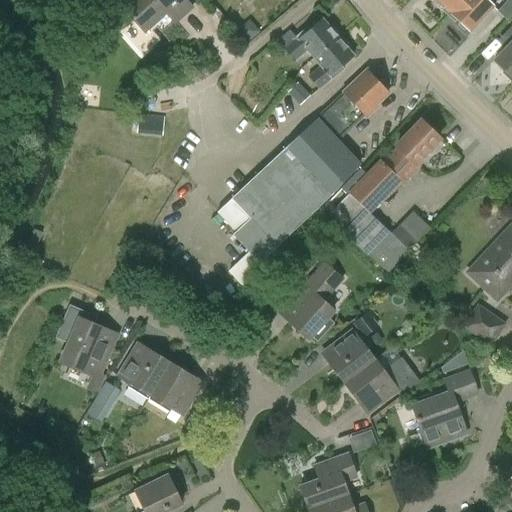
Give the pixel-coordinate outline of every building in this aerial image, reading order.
[(191,6),(185,0),(127,0),(124,3),(121,0),(106,0),(103,3),(110,12),(121,3),(143,29),(164,10),(174,21),(191,6)] [(443,5),(452,13),(463,0),(432,0),(432,2),(438,7),(443,5)] [(463,0),(452,13),(459,19),(457,25),(463,30),(468,28),(470,30),(493,5),(492,5),(496,0),(463,0)] [(511,14),(511,0),(507,0),(496,12),(506,21),(511,14)] [(313,57),(338,37),(336,35),(337,30),(335,27),(330,26),(323,19),(310,29),(308,26),(295,36),(297,37),(285,47),(295,59),(306,50),(313,57)] [(241,27),(249,39),(260,31),(253,20),(241,27)] [(341,66),(354,55),(347,47),(347,42),(345,39),(339,38),(338,37),(313,57),(320,66),(309,76),(319,88),(331,78),(331,79),(344,69),(341,66)] [(511,41),(495,60),(511,76),(511,41)] [(264,267),(260,263),(327,200),(361,166),(338,141),(391,92),(370,71),(317,119),(318,120),(232,199),(251,219),(233,236),(248,252),(228,271),(243,287),(264,267)] [(301,103),(311,94),(299,82),(290,92),(301,103)] [(164,135),(165,114),(142,113),(140,133),(164,135)] [(396,145),(398,148),(383,163),(393,172),(399,178),(399,179),(402,182),(418,166),(414,162),(439,138),(421,120),(396,145)] [(393,172),(383,163),(382,161),(350,193),(367,211),(399,179),(399,178),(393,172)] [(350,194),(327,217),(366,255),(367,254),(389,232),(350,194)] [(409,251),(409,250),(430,229),(412,212),(392,233),(389,231),(389,232),(367,254),(388,273),(409,251)] [(471,277),(496,300),(511,285),(511,286),(511,284),(511,227),(511,226),(479,260),(483,264),(471,277)] [(329,319),(335,313),(324,301),(341,279),(322,264),(299,293),(297,291),(278,312),(288,322),(290,320),(307,339),(311,335),(317,341),(334,323),(329,319)] [(490,345),(504,325),(478,307),(464,326),(490,345)] [(367,312),(353,323),(364,337),(378,326),(367,312)] [(98,380),(116,336),(78,320),(59,364),(98,380)] [(344,383),(374,359),(351,330),(321,353),(329,363),(344,383)] [(149,397),(169,365),(167,364),(169,355),(157,348),(150,353),(137,346),(118,378),(149,397)] [(383,371),(374,359),(344,383),(360,403),(379,387),(387,397),(414,376),(401,358),(383,371)] [(169,365),(149,397),(182,416),(201,384),(190,377),(190,375),(189,373),(188,371),(187,369),(185,368),(184,366),(182,365),(180,364),(178,364),(176,363),(173,363),(171,364),(169,365)] [(466,434),(454,402),(477,394),(469,372),(443,381),(448,393),(410,406),(426,449),(466,434)] [(120,391),(105,381),(86,414),(101,423),(120,391)] [(309,510),(348,496),(343,482),(356,477),(348,455),(314,467),(319,480),(300,487),(309,510)] [(170,511),(182,506),(168,477),(135,492),(144,511),(170,511)] [(366,511),(364,505),(353,509),(348,496),(309,510),(309,511),(366,511)]
